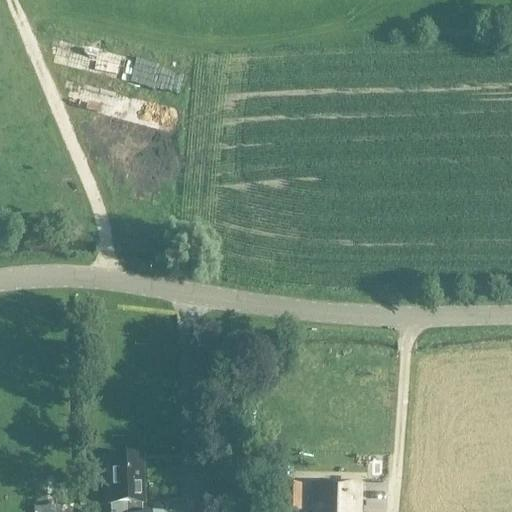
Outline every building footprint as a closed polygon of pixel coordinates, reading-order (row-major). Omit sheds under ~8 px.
[(169,65),(155,65),(155,80),(168,80),(169,65)] [(69,81),(69,90),(90,92),(91,83),(69,81)] [(116,109),(163,115),(166,95),(119,89),(116,109)] [(87,129),(85,138),(136,149),(140,128),(77,114),(74,127),(87,129)] [(158,156),(161,135),(148,133),(145,154),(158,156)] [(154,449),(153,436),(135,438),(136,451),(154,449)] [(109,505),(128,505),(128,511),(140,511),(141,504),(142,504),(140,459),(107,460),(109,505)] [(288,511),(299,511),(301,486),(283,485),(281,511),(288,511)] [(310,511),(358,511),(359,487),(311,486),(310,511)]
